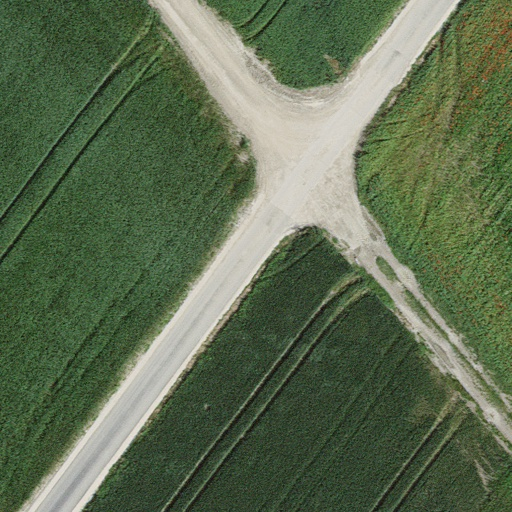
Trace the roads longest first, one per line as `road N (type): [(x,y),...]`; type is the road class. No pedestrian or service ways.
road 1 (track): [(423,0),(46,511)]
road 2 (track): [(306,157),(181,0)]
